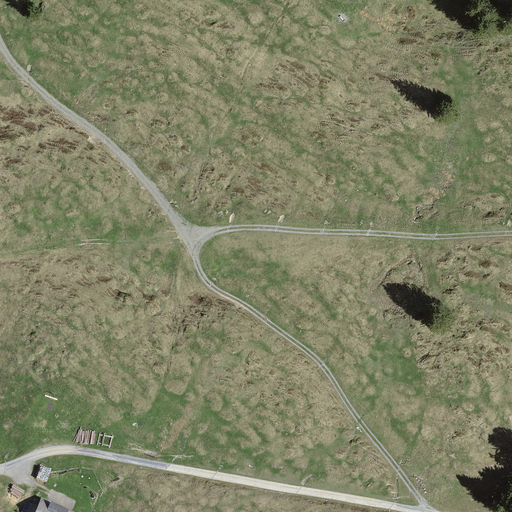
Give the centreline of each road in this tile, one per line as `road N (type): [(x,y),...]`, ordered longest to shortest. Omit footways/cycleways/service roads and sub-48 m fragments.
road 1 (track): [(0,466),(59,450),(475,511)]
road 2 (track): [(424,506),(338,398),(321,361),(208,286),(192,258),(197,237)]
road 3 (track): [(197,237),(245,223),(381,235),(511,232)]
road 4 (track): [(197,237),(98,131),(43,96),(0,49)]
